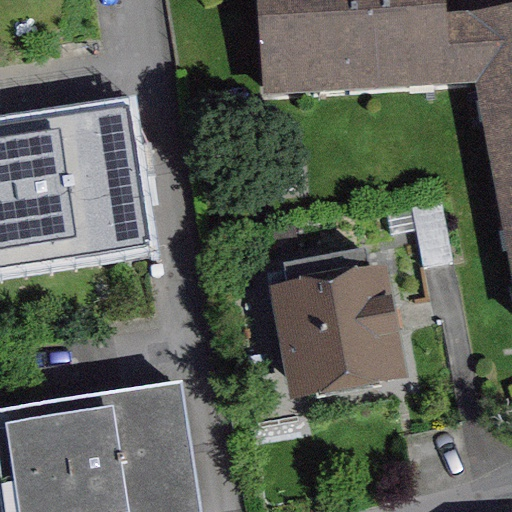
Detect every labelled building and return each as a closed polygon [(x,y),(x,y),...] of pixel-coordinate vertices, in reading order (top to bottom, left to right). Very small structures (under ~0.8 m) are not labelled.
[(259,0),(264,88),(447,78),(444,24),(442,0),(259,0)] [(495,167),(511,163),(511,15),(472,23),(444,24),(447,78),(478,75),(495,167)] [(127,116),(0,134),(0,266),(146,245),(127,116)] [(511,163),(495,167),(511,255),(511,163)] [(441,204),(414,210),(425,268),(452,263),(441,204)] [(366,253),(282,268),(288,298),(272,301),(278,331),(292,328),(304,393),(391,377),(383,338),(394,336),(389,308),(377,310),(371,282),(366,253)] [(199,511),(181,391),(0,418),(0,498),(2,511),(199,511)]
